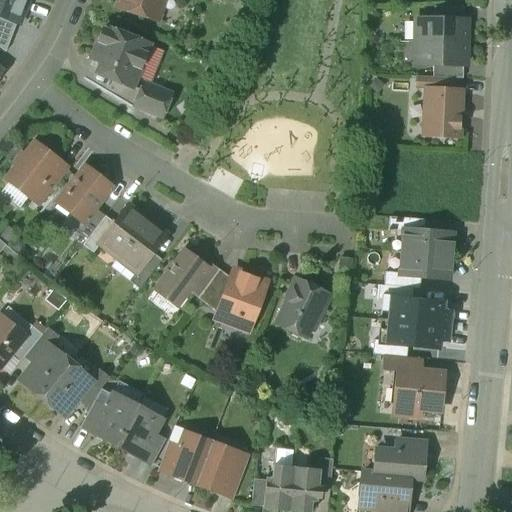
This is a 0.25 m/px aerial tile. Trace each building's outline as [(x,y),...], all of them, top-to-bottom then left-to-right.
[(26,0),(0,0),(0,16),(15,23),(17,23),(26,0)] [(118,0),(116,7),(156,21),(163,0),(118,0)] [(463,7),(433,8),(433,21),(463,21),(463,7)] [(15,23),(0,16),(0,48),(4,52),(15,23)] [(433,21),(416,21),(416,43),(465,44),(465,21),(463,21),(433,21)] [(148,47),(103,29),(91,60),(112,68),(107,78),(131,88),(148,47)] [(465,44),(416,43),(415,65),(462,66),(464,66),(465,44)] [(462,66),(432,65),(432,78),(452,79),(462,80),(462,66)] [(432,78),(416,78),(416,90),(426,90),(452,91),(452,79),(432,78)] [(171,95),(142,84),(133,108),(161,119),(171,95)] [(452,91),(426,90),(423,137),(457,138),(459,92),(452,91)] [(34,144),(23,159),(19,157),(16,161),(19,164),(6,181),(30,199),(58,164),(58,163),(34,144)] [(58,164),(30,199),(40,207),(67,171),(58,164)] [(85,168),(57,204),(70,213),(81,222),(82,223),(93,209),(110,187),(85,168)] [(70,213),(57,204),(54,208),(67,217),(70,213)] [(114,225),(99,243),(100,244),(118,258),(145,223),(126,208),(114,225)] [(93,209),(82,223),(81,222),(75,230),(87,239),(104,217),(93,209)] [(87,239),(82,246),(92,254),(100,244),(99,243),(114,225),(104,217),(87,239)] [(424,221),(388,218),(387,232),(402,233),(403,231),(423,233),(424,221)] [(163,237),(145,223),(118,258),(136,272),(151,254),(151,253),(163,237)] [(423,233),(403,231),(402,233),(401,254),(449,257),(451,235),(423,233)] [(204,267),(183,252),(174,264),(170,265),(166,270),(166,274),(154,290),(176,307),(187,292),(186,291),(204,267)] [(151,254),(136,272),(128,282),(139,290),(161,261),(151,253),(151,254)] [(449,257),(401,254),(399,274),(399,276),(420,278),(448,280),(449,257)] [(351,260),(336,258),(332,306),(348,308),(351,260)] [(204,267),(186,291),(187,292),(196,299),(218,271),(207,263),(204,267)] [(218,271),(196,299),(216,315),(230,278),(225,277),(218,271)] [(265,284),(232,272),(230,278),(216,315),(214,321),(234,328),(238,318),(240,319),(241,318),(251,321),(265,284)] [(399,274),(384,273),(383,287),(412,289),(419,290),(420,278),(399,276),(399,274)] [(309,291),(295,284),(275,324),(290,331),(291,335),(297,338),(301,336),(304,338),(309,327),(313,329),(328,296),(311,288),(309,291)] [(383,287),(378,286),(377,300),(391,302),(391,300),(411,301),(412,289),(383,287)] [(411,301),(391,300),(391,302),(389,322),(447,328),(449,314),(440,314),(441,304),(411,301)] [(24,336),(0,317),(0,366),(9,356),(24,337),(24,336)] [(447,328),(389,322),(387,343),(387,344),(407,346),(437,349),(438,340),(446,341),(447,328)] [(24,337),(9,356),(19,363),(24,357),(41,336),(31,327),(24,336),(24,337)] [(69,365),(49,349),(57,339),(46,330),(41,336),(24,357),(34,364),(20,381),(41,399),(69,365)] [(387,343),(373,341),(372,355),(384,357),(406,359),(407,346),(387,344),(387,343)] [(406,359),(384,357),(383,372),(395,373),(395,371),(419,373),(420,360),(406,359)] [(90,381),(69,365),(41,399),(63,416),(77,399),(90,409),(92,404),(101,388),(107,380),(98,372),(90,381)] [(419,373),(395,371),(395,373),(391,407),(399,407),(398,416),(418,417),(419,409),(439,411),(442,376),(419,373)] [(91,433),(90,434),(115,447),(136,408),(111,395),(103,410),(91,433)] [(90,409),(80,427),(91,433),(103,410),(92,404),(90,409)] [(162,422),(136,408),(115,447),(141,461),(142,460),(154,437),(162,422)] [(179,449),(167,444),(157,470),(170,474),(169,476),(195,485),(210,443),(185,433),(179,449)] [(154,437),(142,460),(152,465),(164,443),(154,437)] [(421,443),(396,441),(395,453),(420,455),(421,443)] [(237,453),(210,443),(195,485),(221,495),(222,494),(233,498),(243,472),(232,468),(237,453)] [(395,453),(379,452),(378,463),(373,467),(373,475),(409,478),(420,479),(422,455),(420,455),(395,453)] [(331,461),(318,459),(317,471),(318,471),(316,486),(329,487),(331,461)] [(287,511),(292,468),(272,466),(271,479),(265,479),(265,482),(262,508),(262,510),(280,511),(287,511)] [(317,471),(292,468),(287,511),(309,511),(310,503),(315,503),(316,486),(318,471),(317,471)] [(373,475),(360,474),(360,482),(364,487),(363,499),(405,502),(407,502),(409,478),(373,475)] [(265,482),(253,481),(250,507),(262,508),(265,482)] [(403,511),(405,502),(379,500),(378,511),(379,511),(403,511)]
